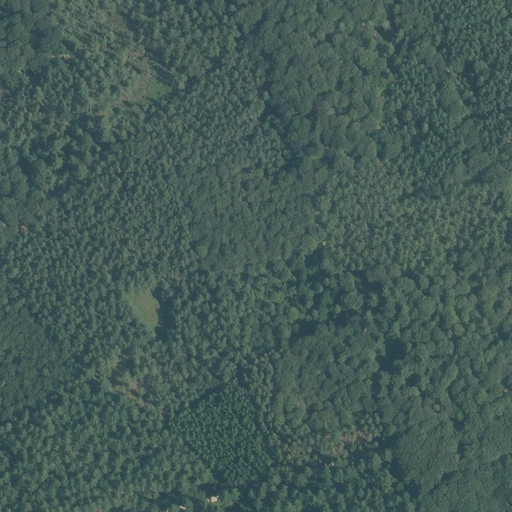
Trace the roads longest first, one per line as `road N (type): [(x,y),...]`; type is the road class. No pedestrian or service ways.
road 1 (track): [(251,38),(0,253)]
road 2 (track): [(161,511),(395,448)]
road 3 (track): [(33,0),(120,150)]
road 4 (track): [(395,448),(511,411)]
